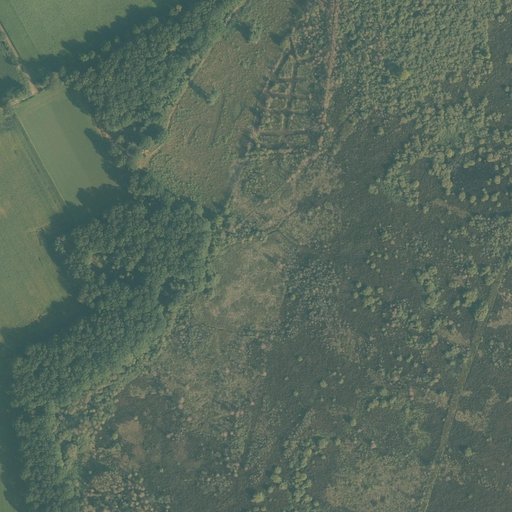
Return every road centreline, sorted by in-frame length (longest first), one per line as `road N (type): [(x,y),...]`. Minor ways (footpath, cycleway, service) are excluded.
road 1 (track): [(137,172),(91,312),(14,359),(37,511)]
road 2 (track): [(198,0),(35,92)]
